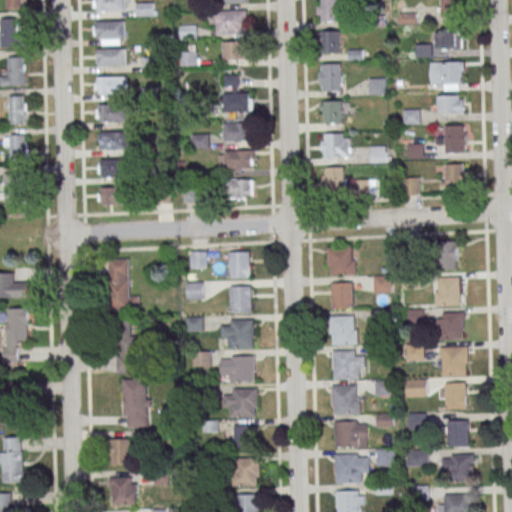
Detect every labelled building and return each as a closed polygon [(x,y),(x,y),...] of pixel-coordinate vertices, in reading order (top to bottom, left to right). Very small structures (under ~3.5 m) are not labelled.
[(95,0),(96,11),(127,11),(127,0),(95,0)] [(341,0),(317,0),(318,22),(341,22),(341,0)] [(440,0),(441,17),(461,17),(460,0),(440,0)] [(248,11),(217,11),(217,33),(248,33),(248,11)] [(0,47),(24,47),(24,18),(0,18),(0,47)] [(126,21),(96,21),(96,44),(126,44),(126,21)] [(320,31),(320,52),(341,52),(341,31),(320,31)] [(463,49),(463,31),(436,31),(436,49),(463,49)] [(223,42),(223,59),(250,59),(250,42),(223,42)] [(97,67),(118,67),(118,49),(97,49),(97,67)] [(2,85),(26,85),(26,57),(10,57),(10,68),(2,68),(2,85)] [(464,61),(431,61),(431,87),(464,87),(464,61)] [(320,63),(320,92),(342,92),(342,63),(320,63)] [(128,94),(128,76),(95,76),(95,94),(128,94)] [(253,112),(253,93),(241,93),(241,76),(225,76),(225,112),(253,112)] [(370,94),(386,94),(386,78),(370,78),(370,94)] [(437,113),(464,114),(464,95),(437,95),(437,113)] [(27,125),(27,96),(9,96),(9,125),(27,125)] [(321,123),(343,123),(343,101),(321,101),(321,123)] [(127,122),(127,104),(97,104),(97,122),(127,122)] [(419,110),(404,110),(404,124),(419,124),(419,110)] [(225,141),(252,141),(252,123),(225,123),(225,141)] [(444,127),(444,153),(464,153),(464,127),(444,127)] [(99,149),(129,149),(129,132),(99,132),(99,149)] [(350,133),(321,133),(321,157),(350,157),(350,133)] [(5,134),(5,163),(27,163),(27,134),(5,134)] [(211,134),(192,134),(192,148),(211,148),(211,134)] [(390,162),(390,146),(370,146),(370,162),(390,162)] [(219,169),(255,169),(255,151),(219,151),(219,169)] [(128,160),(99,160),(99,178),(128,178),(128,160)] [(469,185),(469,164),(439,164),(439,185),(469,185)] [(346,167),(324,167),(324,190),(346,190),(346,167)] [(24,202),(24,173),(4,173),(4,202),(24,202)] [(403,195),(420,195),(420,178),(403,178),(403,195)] [(254,198),(254,179),(226,179),(226,198),(254,198)] [(183,203),(199,203),(199,185),(183,185),(183,203)] [(128,187),(99,187),(99,205),(128,205),(128,187)] [(459,242),(438,242),(438,269),(459,269),(459,242)] [(356,275),(356,247),(329,247),(329,275),(356,275)] [(208,269),(208,251),(190,251),(190,269),(208,269)] [(250,251),(230,251),(230,277),(250,277),(250,251)] [(132,259),(110,259),(110,310),(132,309),(132,259)] [(0,297),(29,297),(29,283),(19,283),(19,273),(0,272),(0,297)] [(392,275),(373,275),(373,292),(392,292),(392,275)] [(436,277),(436,305),(462,305),(462,277),(436,277)] [(186,299),(205,299),(205,282),(186,282),(186,299)] [(354,308),(354,282),(332,282),(332,308),(354,308)] [(252,286),(231,286),(231,312),(252,312),(252,286)] [(28,308),(5,308),(5,361),(18,361),(18,343),(28,343),(28,308)] [(464,312),(438,312),(438,339),(464,339),(464,312)] [(186,316),(186,331),(205,331),(205,316),(186,316)] [(357,316),(331,316),(331,345),(357,345),(357,316)] [(233,338),(233,348),(254,348),(254,320),(222,320),(222,338),(233,338)] [(136,373),(137,322),(118,322),(118,372),(136,373)] [(467,376),(467,347),(441,347),(441,376),(467,376)] [(333,379),(363,379),(363,350),(333,350),(333,379)] [(210,352),(195,352),(195,365),(210,365),(210,352)] [(255,356),(221,356),(221,375),(231,375),(231,381),(255,381),(255,356)] [(148,379),(124,379),(124,427),(148,427),(148,379)] [(427,379),(407,379),(407,396),(427,396),(427,379)] [(5,382),(5,423),(25,423),(25,382),(5,382)] [(446,408),(467,408),(467,383),(446,383),(446,408)] [(332,385),(332,414),(359,414),(359,385),(332,385)] [(233,388),(233,396),(225,396),(225,417),(257,417),(257,388),(233,388)] [(449,445),(469,445),(469,420),(449,420),(449,445)] [(335,447),(367,447),(367,421),(335,421),(335,447)] [(233,425),(233,451),(255,451),(255,425),(233,425)] [(24,437),(5,437),(5,483),(24,483),(24,437)] [(112,464),(133,464),(133,439),(112,439),(112,464)] [(395,449),(377,449),(377,466),(395,466),(395,449)] [(428,450),(408,450),(408,466),(428,466),(428,450)] [(336,483),(368,483),(368,454),(336,454),(336,483)] [(474,455),(442,455),(442,471),(453,471),(453,481),(474,481),(474,455)] [(258,486),(258,458),(235,458),(235,486),(258,486)] [(170,483),(171,471),(156,471),(156,482),(170,483)] [(111,504),(139,504),(139,478),(111,478),(111,504)] [(365,511),(365,490),(337,490),(336,511),(365,511)] [(3,511),(28,511),(28,508),(11,508),(11,494),(0,494),(0,508),(4,509),(3,511)] [(237,494),(237,511),(258,511),(258,494),(237,494)] [(439,511),(470,511),(471,494),(439,494),(439,511)]
